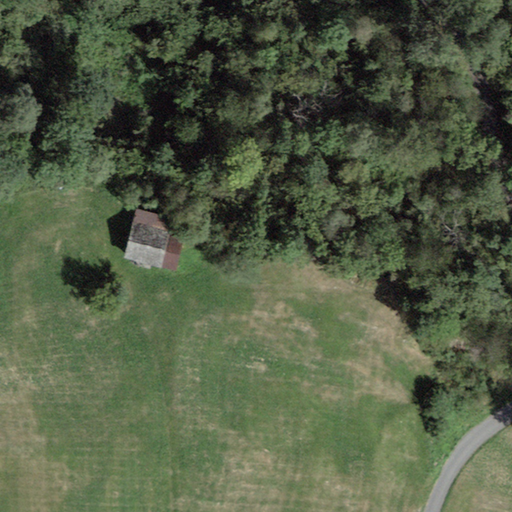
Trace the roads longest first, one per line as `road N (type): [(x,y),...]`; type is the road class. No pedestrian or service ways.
road 1 (track): [(132,290),(161,356),(170,511)]
road 2 (unclassified): [(511,200),(479,65),(427,0)]
road 3 (unclassified): [(432,511),(463,450),(511,411)]
